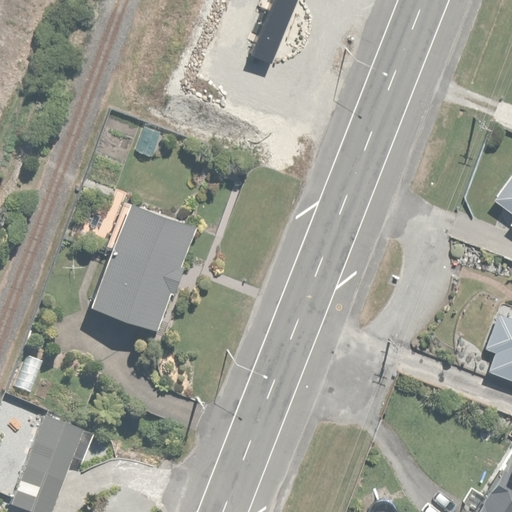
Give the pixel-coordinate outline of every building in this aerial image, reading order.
[(511,169),(492,195),(511,210),(511,217),(510,221),(511,222),(511,169)] [(156,328),(172,289),(180,293),(190,270),(182,267),(199,225),(131,197),(88,300),(156,328)] [(496,349),(489,369),(511,377),(511,307),(499,303),(485,345),(496,349)] [(48,511),(82,422),(44,408),(8,502),(35,511),(48,511)] [(511,511),(511,446),(467,511),(511,511)]
